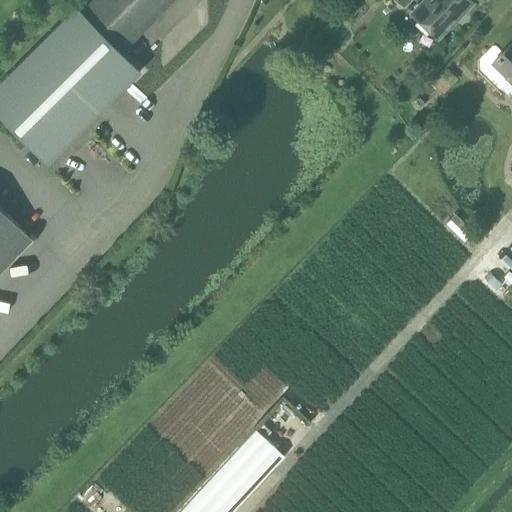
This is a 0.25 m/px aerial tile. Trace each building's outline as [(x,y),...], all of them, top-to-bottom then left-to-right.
[(0,78),(0,116),(47,163),(141,70),(124,52),(175,0),(90,0),(81,10),(76,4),(0,78)] [(471,1),(470,0),(427,0),(414,15),(437,37),(471,1)] [(511,43),(492,63),(511,83),(511,43)] [(0,274),(34,240),(0,207),(0,274)] [(235,511),(282,463),(253,436),(188,504),(196,511),(235,511)]
